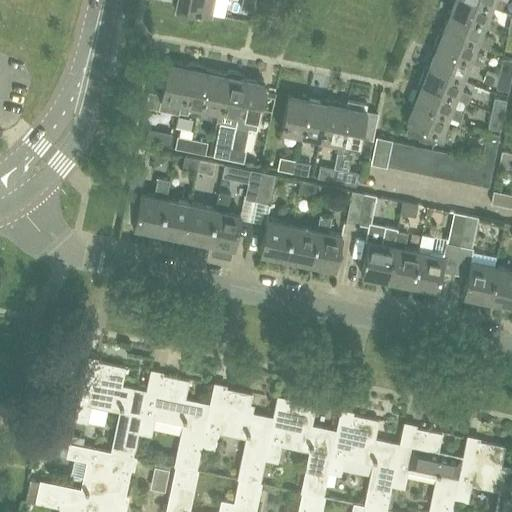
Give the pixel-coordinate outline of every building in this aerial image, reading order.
[(210,12),(212,0),(175,0),(175,5),(210,12)] [(253,10),(254,0),(242,0),(241,7),(253,10)] [(492,6),(476,0),(453,0),(449,10),(485,24),(494,28),(498,19),(488,15),(492,6)] [(476,0),(492,6),(501,10),(505,0),(504,0),(476,0)] [(481,33),(485,24),(449,10),(442,28),(477,42),(489,47),(492,37),(481,33)] [(477,42),(442,28),(440,28),(433,46),(435,47),(470,61),(481,65),(485,56),(474,51),(477,42)] [(463,79),(470,61),(435,47),(428,65),(463,79)] [(500,72),(511,75),(511,72),(511,58),(503,57),(500,72)] [(180,103),(188,63),(188,64),(168,60),(161,93),(149,90),(146,105),(158,108),(178,112),(180,103)] [(199,107),(207,68),(201,66),(200,63),(190,61),(188,63),(180,103),(178,112),(188,114),(190,105),(199,107)] [(463,79),(428,65),(426,64),(419,82),(456,97),(467,101),(471,92),(460,88),(463,79)] [(218,111),(226,72),(207,68),(199,107),(197,115),(205,116),(207,108),(218,111)] [(238,115),(246,76),(240,75),(239,71),(229,69),(226,72),(218,111),(238,115)] [(508,90),(511,75),(500,72),(496,87),(508,90)] [(259,81),(246,78),(246,76),(238,115),(235,127),(245,129),(247,117),(257,119),(265,82),(264,82),(264,80),(259,79),(259,81)] [(452,106),(456,97),(419,82),(412,101),(414,101),(449,115),(460,120),(464,110),(452,106)] [(300,134),(308,97),(288,93),(281,130),(300,134)] [(491,111),(503,114),(507,99),(494,96),(491,111)] [(320,138),(327,101),(308,97),(300,134),(320,138)] [(339,142),(347,105),(347,103),(346,103),(328,99),(327,101),(320,138),(339,142)] [(347,105),(339,142),(337,152),(347,154),(349,144),(359,146),(366,109),(367,103),(347,99),(346,103),(347,103),(347,105)] [(445,125),(449,115),(414,101),(406,120),(410,121),(406,131),(434,142),(438,133),(452,138),(456,129),(445,125)] [(500,129),(503,114),(491,111),(488,126),(500,129)] [(496,149),(499,134),(487,131),(484,146),(496,149)] [(190,150),(193,138),(178,135),(175,147),(190,150)] [(386,164),(391,139),(377,136),(372,161),(386,164)] [(193,138),(190,150),(205,153),(208,141),(193,138)] [(397,166),(402,141),(391,139),(386,164),(397,166)] [(408,169),(413,144),(402,141),(397,166),(408,169)] [(228,158),(231,146),(216,143),(213,155),(228,158)] [(420,171),(425,146),(413,144),(408,169),(420,171)] [(231,146),(228,158),(243,161),(246,149),(231,146)] [(431,173),(436,149),(425,146),(420,171),(431,173)] [(442,176),(448,151),(436,149),(431,173),(442,176)] [(499,165),(511,167),(511,160),(511,151),(501,150),(499,165)] [(454,178),(459,153),(448,151),(442,176),(454,178)] [(169,156),(155,153),(154,161),(153,167),(156,167),(166,170),(169,156)] [(465,181),(470,156),(459,153),(454,178),(465,181)] [(197,170),(200,158),(185,155),(182,167),(197,170)] [(293,171),(295,159),(280,156),(278,168),(293,171)] [(477,183),(482,158),(470,156),(465,181),(477,183)] [(200,158),(197,170),(212,173),(215,161),(200,158)] [(477,183),(488,185),(494,161),(482,158),(477,183)] [(295,159),(293,171),(308,174),(310,162),(295,159)] [(158,176),(154,194),(141,191),(146,167),(134,164),(127,195),(140,197),(134,226),(159,231),(170,178),(158,176)] [(331,179),(333,167),(320,164),(318,176),(331,179)] [(333,167),(331,179),(355,184),(358,172),(333,167)] [(257,200),(263,171),(251,169),(245,197),(257,200)] [(263,171),(257,200),(269,202),(275,173),(263,171)] [(191,202),(166,197),(170,178),(159,231),(183,236),(191,202)] [(301,179),(299,191),(314,194),(317,182),(301,179)] [(491,202),(511,205),(511,193),(493,189),(491,202)] [(218,194),(215,207),(208,241),(233,246),(240,212),(228,209),(231,193),(219,190),(218,194)] [(358,223),(364,192),(352,190),(346,220),(358,223)] [(370,225),(376,195),(364,192),(358,223),(370,225)] [(418,203),(403,200),(400,213),(415,216),(418,203)] [(208,241),(215,207),(191,202),(183,236),(208,241)] [(460,244),(466,213),(454,211),(448,241),(460,244)] [(342,233),(327,230),(330,215),(320,213),(317,228),(310,262),(335,268),(342,233)] [(472,246),(478,216),(466,213),(460,244),(472,246)] [(285,257),(292,223),(267,218),(260,252),(285,257)] [(310,262),(317,228),(292,223),(285,257),(310,262)] [(387,278),(397,229),(397,227),(385,225),(382,241),(369,239),(361,273),(387,278)] [(411,283),(418,249),(404,246),(407,232),(397,229),(387,278),(411,283)] [(422,232),(418,249),(411,283),(436,289),(444,254),(430,252),(434,234),(422,232)] [(488,299),(495,265),(470,260),(463,294),(488,299)] [(511,304),(511,268),(495,265),(488,299),(511,304)] [(126,365),(99,360),(87,357),(74,418),(88,421),(92,400),(121,406),(112,450),(112,451),(133,455),(138,431),(146,390),(122,385),(126,365)] [(189,378),(163,373),(150,370),(146,390),(138,431),(151,434),(155,413),(185,420),(175,464),(197,468),(202,445),(201,445),(210,403),(209,403),(185,398),(189,378)] [(252,392),(227,386),(213,384),(209,403),(210,403),(201,445),(202,445),(214,447),(219,427),(248,433),(239,477),(260,482),(265,458),(264,458),(273,416),(272,416),(248,411),(252,392)] [(316,405),(290,400),(276,397),(272,416),(273,416),(264,458),(265,458),(278,461),(282,440),(311,446),(302,490),(323,495),(328,471),(336,430),(312,425),(316,405)] [(379,418),(353,413),(341,410),(336,430),(328,471),(341,474),(345,453),(375,459),(365,504),(387,508),(392,484),(391,484),(400,443),(399,443),(375,438),(379,418)] [(442,431),(417,426),(403,423),(399,443),(400,443),(391,484),(392,484),(405,487),(409,466),(438,472),(429,511),(452,511),(455,498),(455,497),(463,456),(438,451),(442,431)] [(506,445),(480,439),(467,436),(463,456),(455,497),(455,498),(468,500),(472,479),(501,485),(495,511),(511,511),(511,466),(502,464),(506,445)] [(112,451),(112,450),(69,441),(66,455),(75,457),(72,472),(76,478),(86,480),(85,489),(40,480),(35,501),(59,506),(88,511),(121,511),(125,493),(128,494),(133,469),(131,468),(133,455),(112,451)] [(187,511),(197,468),(175,464),(165,511),(232,511),(235,501),(234,501),(221,498),(217,511),(187,511)] [(253,511),(260,482),(239,477),(234,501),(235,501),(232,511),(287,511),(284,511),(253,511)] [(319,511),(323,495),(302,490),(297,511),(319,511)]
